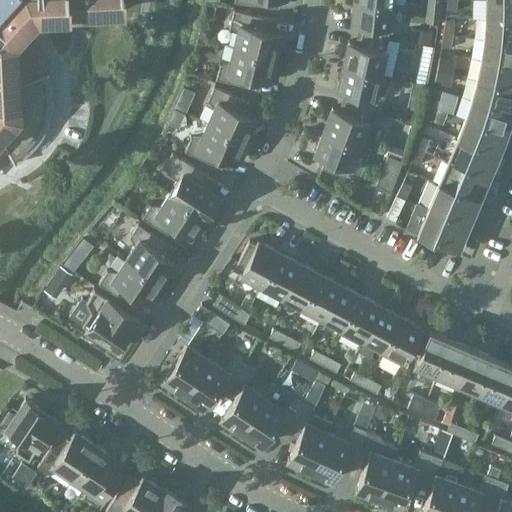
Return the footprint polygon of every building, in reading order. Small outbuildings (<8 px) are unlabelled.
[(0,0),(0,146),(4,145),(14,163),(15,163),(12,157),(13,157),(36,134),(46,106),(42,74),(48,71),(48,70),(44,64),(22,41),(0,33),(0,27),(23,19),(37,13),(122,9),(121,0),(0,0)] [(386,37),(390,1),(383,0),(352,0),(350,21),(352,21),(352,20),(362,21),(360,32),(386,37)] [(455,0),(445,0),(445,9),(455,10),(455,0)] [(511,0),(484,0),(484,18),(511,19),(511,0)] [(233,45),(272,54),(277,31),(276,30),(276,32),(268,30),(271,18),(232,8),(229,23),(237,31),(233,45)] [(511,41),(511,19),(484,18),(482,38),(511,41)] [(443,19),(441,32),(451,33),(453,20),(443,19)] [(405,39),(425,42),(427,29),(407,26),(405,39)] [(378,72),(386,37),(360,32),(358,43),(348,41),(348,40),(347,40),(342,64),(378,72)] [(451,33),(441,32),(439,46),(449,47),(451,33)] [(511,63),(511,41),(482,38),(479,58),(511,63)] [(266,78),(272,54),(233,45),(229,60),(219,63),(215,77),(254,87),(257,75),(265,77),(265,78),(266,78)] [(437,55),(435,68),(445,70),(447,57),(437,55)] [(416,57),(412,80),(426,83),(426,81),(427,77),(427,75),(430,60),(416,57)] [(511,63),(479,58),(475,78),(511,86),(511,63)] [(388,74),(378,72),(342,64),(336,88),(337,88),(338,87),(347,89),(344,100),(370,108),(373,96),(382,98),(388,74)] [(445,70),(435,68),(433,82),(442,84),(445,70)] [(509,109),(511,99),(511,86),(475,78),(470,97),(509,109)] [(207,121),(243,137),(253,115),(252,114),(252,115),(244,112),(249,101),(213,85),(206,98),(213,107),(207,121)] [(427,104),(436,106),(440,93),(431,91),(427,104)] [(502,131),(509,109),(470,97),(464,117),(502,131)] [(380,110),(370,108),(344,100),(341,111),(332,107),(332,106),(331,106),(322,129),(357,142),(366,145),(380,110)] [(433,119),(436,106),(427,104),(424,117),(433,119)] [(177,140),(192,114),(179,107),(165,134),(177,140)] [(464,117),(457,134),(495,151),(502,131),(464,117)] [(233,160),(243,137),(207,121),(201,135),(190,136),(183,149),(220,166),(225,155),(232,158),(232,159),(233,160)] [(357,142),(322,129),(314,152),(315,152),(315,151),(324,155),(320,166),(345,175),(357,142)] [(418,134),(414,146),(423,150),(427,137),(418,134)] [(485,175),(495,151),(457,134),(446,159),(485,175)] [(423,150),(414,146),(410,159),(419,162),(423,150)] [(176,179),(168,191),(204,214),(217,194),(216,193),(215,194),(206,188),(213,178),(171,151),(163,163),(168,173),(176,179)] [(386,153),(374,183),(389,190),(401,159),(386,153)] [(446,159),(436,182),(475,198),(485,175),(446,159)] [(396,192),(404,196),(410,184),(401,180),(396,192)] [(465,222),(475,198),(436,182),(426,206),(465,222)] [(204,214),(168,191),(160,204),(149,203),(141,216),(174,238),(181,227),(188,232),(187,233),(188,233),(201,214),(203,216),(204,214)] [(398,209),(404,196),(396,192),(390,205),(398,209)] [(455,246),(465,222),(426,206),(415,232),(428,239),(432,240),(433,237),(455,246)] [(133,245),(125,257),(158,279),(171,259),(170,258),(170,259),(163,254),(169,244),(136,222),(128,235),(133,245)] [(232,268),(260,283),(278,250),(256,239),(255,240),(256,240),(255,243),(248,239),(232,268)] [(260,283),(281,294),(298,261),(278,250),(260,283)] [(144,300),(158,279),(125,257),(117,270),(105,269),(97,282),(130,304),(137,294),(144,298),(143,299),(144,300)] [(281,294),(301,304),(318,271),(298,261),(281,294)] [(318,271),(301,304),(321,315),(338,282),(318,271)] [(358,293),(338,282),(321,315),(341,326),(358,293)] [(81,324),(86,327),(96,334),(113,345),(112,346),(114,347),(135,315),(134,314),(133,315),(93,288),(84,301),(89,311),(81,324)] [(218,291),(211,302),(231,315),(232,316),(239,305),(218,291)] [(341,326),(361,336),(379,303),(358,293),(341,326)] [(379,303),(361,336),(382,347),(399,314),(379,303)] [(239,305),(232,316),(243,322),(248,311),(239,305)] [(228,321),(208,307),(201,318),(221,331),(228,321)] [(420,325),(399,314),(382,347),(403,358),(404,357),(403,357),(419,326),(420,326),(420,325)] [(268,335),(281,342),(286,333),(273,326),(268,335)] [(96,334),(86,327),(82,332),(93,339),(96,334)] [(413,363),(436,372),(451,338),(428,329),(427,330),(428,330),(415,362),(414,362),(413,363)] [(286,333),(281,342),(295,349),(299,340),(286,333)] [(436,372),(457,381),(472,347),(451,338),(436,372)] [(182,390),(205,356),(184,342),(184,343),(184,344),(163,376),(162,376),(161,377),(182,390)] [(322,363),(326,354),(313,347),(308,356),(322,363)] [(472,347),(457,381),(478,390),(493,356),(472,347)] [(224,368),(205,356),(182,390),(202,404),(203,403),(202,402),(219,378),(228,384),(243,361),(233,354),(224,368)] [(340,361),(326,354),(322,363),(335,370),(340,361)] [(511,368),(511,364),(493,356),(478,390),(499,399),(511,368)] [(243,361),(228,384),(237,390),(221,415),(220,414),(219,415),(240,429),(263,394),(244,382),(254,368),(243,361)] [(362,384),(367,375),(353,368),(349,377),(362,384)] [(511,368),(499,399),(511,404),(511,368)] [(380,383),(367,375),(362,384),(375,391),(380,383)] [(277,416),(288,424),(302,399),(291,392),(282,407),(263,394),(240,429),(260,442),(261,441),(260,441),(277,416)] [(420,411),(426,398),(412,392),(406,406),(420,411)] [(8,411),(1,422),(6,425),(2,430),(16,439),(15,450),(28,458),(54,418),(55,419),(56,418),(24,396),(23,398),(24,398),(13,414),(8,411)] [(440,404),(426,398),(420,411),(434,417),(440,404)] [(286,457),(309,467),(326,429),(306,420),(313,404),(302,399),(288,424),(300,429),(288,456),(287,456),(286,457)] [(400,435),(425,443),(431,426),(405,418),(400,435)] [(459,435),(463,425),(449,420),(445,429),(459,435)] [(326,429),(309,467),(331,477),(332,476),(331,476),(343,449),(354,454),(365,428),(354,423),(346,438),(326,429)] [(477,431),(463,425),(459,435),(473,440),(477,431)] [(376,432),(365,428),(354,454),(366,458),(355,486),(354,487),(377,495),(391,456),(396,444),(384,440),(376,432)] [(71,476),(93,443),(73,429),(72,430),(73,431),(68,438),(58,431),(36,465),(49,473),(59,468),(71,476)] [(490,441),(504,447),(508,438),(494,432),(490,441)] [(114,456),(93,443),(71,476),(84,484),(83,495),(95,504),(118,470),(108,464),(112,457),(113,457),(114,456)] [(391,456),(377,495),(400,504),(401,502),(400,502),(410,475),(420,478),(430,452),(418,448),(413,464),(391,456)] [(422,511),(445,511),(457,480),(463,464),(430,452),(420,478),(431,482),(421,510),(420,509),(419,511),(422,511)] [(470,511),(475,499),(486,502),(496,476),(484,472),(478,488),(457,480),(445,511),(470,511)] [(145,511),(163,486),(161,485),(160,486),(161,486),(161,487),(141,474),(140,475),(141,476),(136,483),(126,476),(104,509),(108,511),(145,511)] [(496,476),(486,502),(496,506),(494,511),(511,511),(511,500),(501,496),(507,480),(496,476)] [(183,499),(163,486),(145,511),(180,511),(175,509),(182,499),(182,500),(183,499)]
